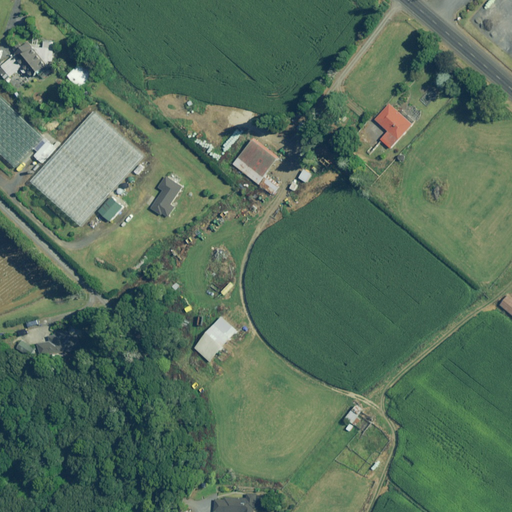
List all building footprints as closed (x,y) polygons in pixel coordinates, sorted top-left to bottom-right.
[(14,57),(3,65),(4,67),(0,70),(0,72),(7,81),(28,65),(37,76),(49,66),(30,41),(23,46),(21,43),(14,48),(12,45),(8,49),(14,57)] [(97,73),(84,61),(69,76),(82,89),(91,79),(97,73)] [(0,151),(17,167),(45,138),(0,96),(0,151)] [(392,148),(417,121),(403,109),(400,113),(390,104),(376,119),(390,131),(382,139),(392,148)] [(145,156),(96,112),(33,181),(82,225),(145,156)] [(56,148),(45,138),(35,149),(39,152),(35,156),(43,163),(56,148)] [(259,184),(267,174),(280,159),(256,138),(235,163),(259,184)] [(145,167),(142,164),(135,172),(138,175),(145,167)] [(306,168),(299,177),(306,182),(313,173),(306,168)] [(267,174),(259,184),(272,195),(280,186),(267,174)] [(164,191),(152,208),(163,215),(164,214),(170,218),(177,207),(172,204),(184,187),(167,176),(160,188),(164,191)] [(124,207),(113,197),(100,211),(111,221),(124,207)] [(119,298),(115,293),(110,298),(113,303),(119,298)] [(511,297),(509,295),(501,305),(511,314),(511,297)] [(238,331),(223,317),(195,348),(211,362),(238,331)] [(68,336),(67,332),(46,336),(47,341),(34,344),(37,357),(77,349),(75,334),(68,336)] [(32,349),(19,341),(14,348),(27,356),(32,349)] [(363,410),(357,405),(354,410),(359,414),(363,410)] [(357,426),(362,420),(358,417),(359,417),(352,412),(347,418),(357,426)] [(255,511),(256,499),(242,498),(221,497),(221,499),(214,499),(213,511),(255,511)]
